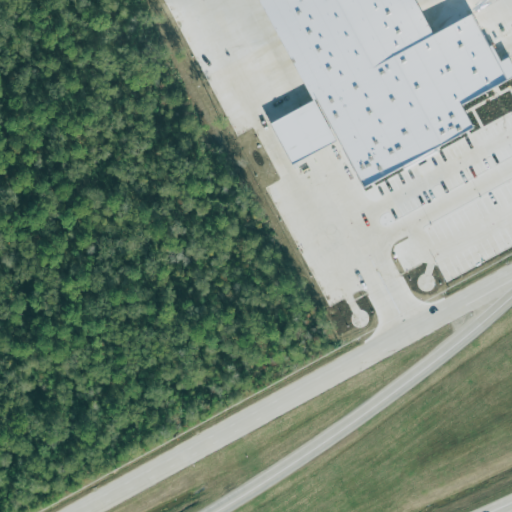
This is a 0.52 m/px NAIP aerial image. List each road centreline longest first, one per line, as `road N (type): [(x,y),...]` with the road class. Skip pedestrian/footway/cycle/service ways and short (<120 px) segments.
road 1 (secondary): [(511,280),(82,511)]
road 2 (motorway): [(511,297),(299,457),(210,511)]
